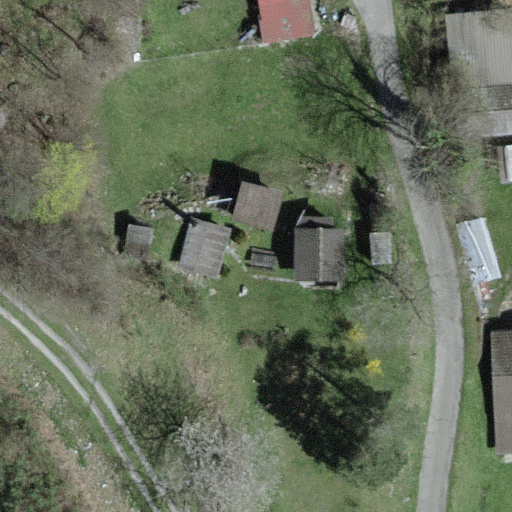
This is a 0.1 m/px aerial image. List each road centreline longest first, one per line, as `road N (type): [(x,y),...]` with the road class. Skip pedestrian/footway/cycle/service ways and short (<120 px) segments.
road 1 (residential): [(448,511),(461,355),(398,0)]
road 2 (track): [(168,511),(88,384),(0,304)]
